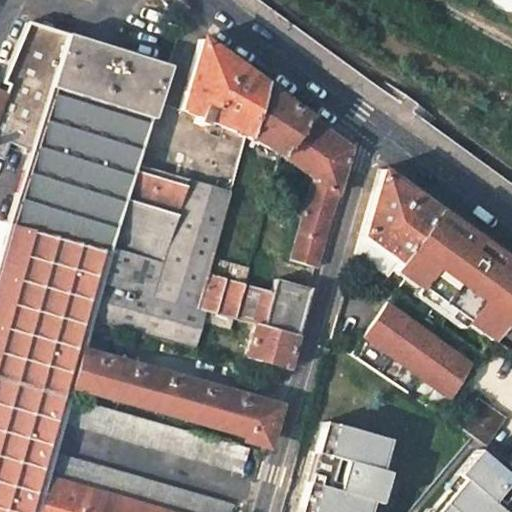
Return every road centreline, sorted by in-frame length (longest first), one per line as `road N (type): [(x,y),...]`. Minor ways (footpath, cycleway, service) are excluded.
road 1 (unclassified): [(262,511),(373,124)]
road 2 (secondary): [(373,124),(205,0)]
road 3 (secondary): [(511,226),(373,124)]
